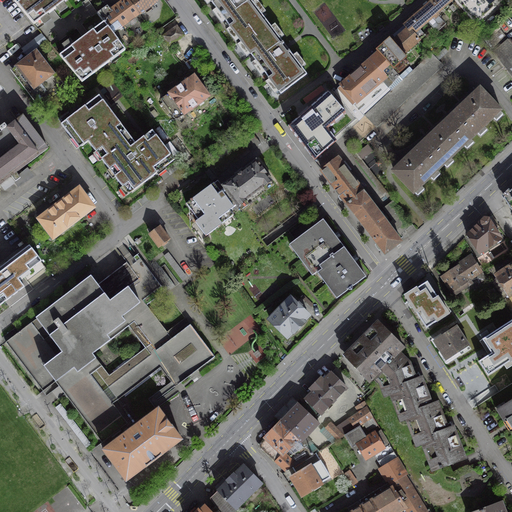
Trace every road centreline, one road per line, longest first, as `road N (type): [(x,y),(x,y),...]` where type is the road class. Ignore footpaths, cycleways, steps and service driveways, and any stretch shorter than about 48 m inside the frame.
road 1 (residential): [(177,0),(389,283)]
road 2 (residential): [(389,283),(511,475)]
road 3 (secondary): [(389,283),(236,435)]
road 4 (residential): [(0,322),(159,202)]
road 5 (residential): [(0,359),(117,511)]
road 6 (secondary): [(486,192),(389,283)]
road 7 (unknown): [(328,200),(259,249),(242,244),(223,220)]
